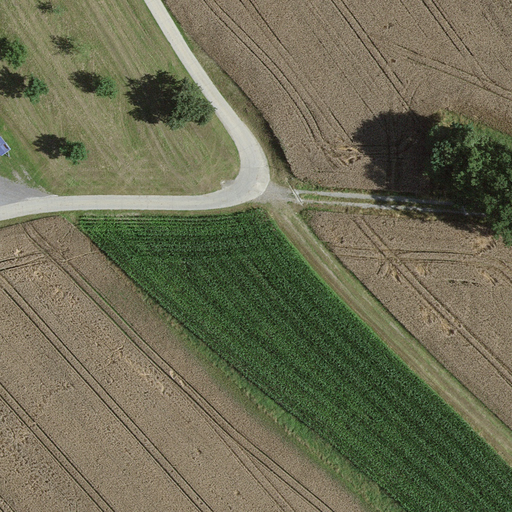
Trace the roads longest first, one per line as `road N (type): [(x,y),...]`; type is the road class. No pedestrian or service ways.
road 1 (track): [(511,454),(393,340),(273,197)]
road 2 (track): [(243,195),(451,211),(511,225)]
road 3 (track): [(0,217),(218,204),(243,195)]
road 4 (track): [(243,195),(249,149),(150,0)]
